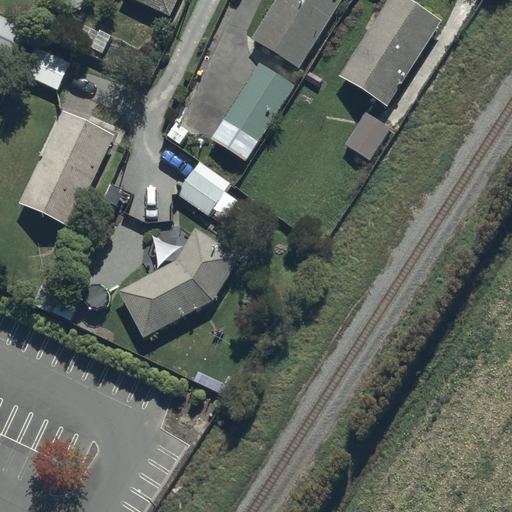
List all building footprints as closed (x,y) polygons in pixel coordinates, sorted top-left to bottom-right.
[(86,0),(65,0),(83,8),(86,0)] [(136,0),(172,17),(179,0),(136,0)] [(343,0),(277,0),(254,39),(301,67),(343,0)] [(443,21),(409,0),(389,0),(341,77),(390,107),(443,21)] [(0,14),(0,57),(13,63),(28,28),(0,14)] [(71,63),(39,48),(26,75),(59,91),(71,63)] [(296,86),(262,64),(213,140),(247,162),(296,86)] [(117,135),(65,111),(21,204),(72,228),(117,135)] [(367,113),(366,115),(363,114),(357,123),(360,125),(347,145),(371,161),(392,129),(367,113)] [(196,170),(179,194),(210,216),(213,212),(226,221),(239,202),(226,192),(227,191),(196,170)] [(122,291),(147,337),(215,301),(242,257),(197,230),(178,262),(122,291)] [(97,304),(99,300),(73,286),(61,306),(88,320),(91,316),(96,319),(102,307),(97,304)]
